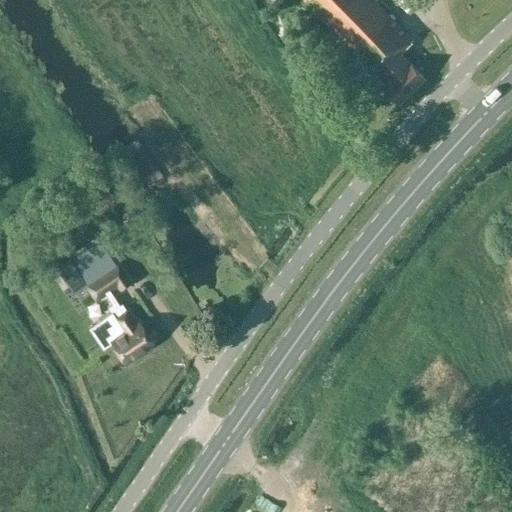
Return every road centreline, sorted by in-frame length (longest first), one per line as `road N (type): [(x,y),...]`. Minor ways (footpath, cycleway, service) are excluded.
road 1 (unclassified): [(120,511),(285,277),(409,128),(511,23)]
road 2 (primary): [(176,511),(346,275),(511,86)]
